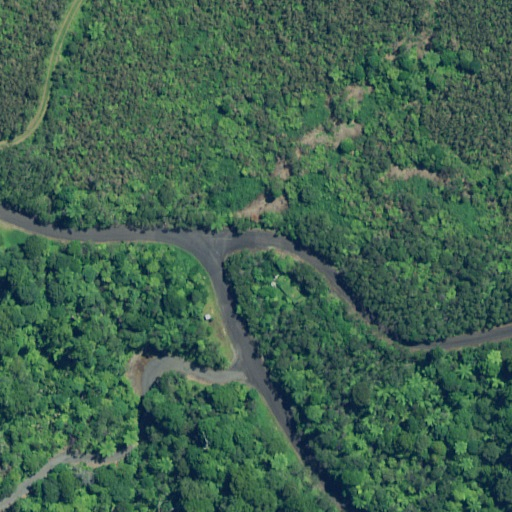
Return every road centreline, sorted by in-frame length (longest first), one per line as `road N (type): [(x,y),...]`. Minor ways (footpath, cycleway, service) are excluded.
road 1 (unclassified): [(204,233),(298,242),(387,320),(417,334),(468,336),(511,321)]
road 2 (unclassified): [(204,233),(220,249),(253,353),(359,511)]
road 3 (unclassified): [(0,201),(87,226),(204,233)]
